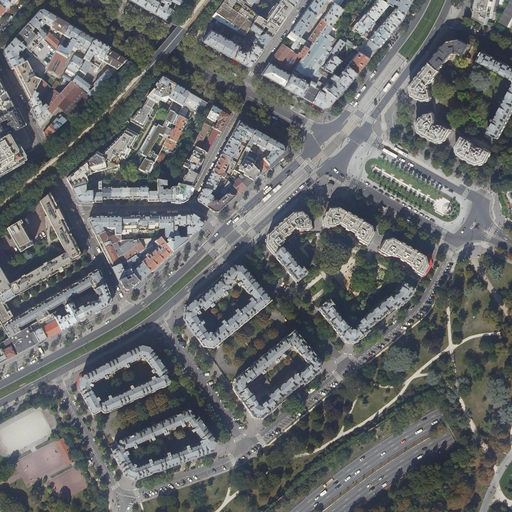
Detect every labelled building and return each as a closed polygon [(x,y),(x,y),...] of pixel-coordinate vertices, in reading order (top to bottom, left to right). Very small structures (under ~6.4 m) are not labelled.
[(0,0),(0,6),(6,12),(11,6),(16,0),(0,0)] [(146,0),(143,7),(148,10),(154,13),(160,0),(158,0),(158,1),(157,0),(146,0)] [(183,0),(182,0),(160,0),(154,13),(156,14),(159,16),(164,19),(173,9),(177,4),(179,5),(183,0)] [(237,0),(245,6),(249,0),(269,0),(275,4),(274,5),(273,5),(271,8),(266,15),(263,18),(264,19),(263,21),(258,17),(257,18),(256,17),(257,16),(242,6),(237,12),(253,23),(262,29),(265,32),(271,36),(278,26),(279,26),(284,19),(293,6),(286,0),(237,0)] [(326,0),(312,0),(306,10),(291,31),(300,37),(316,15),(326,0)] [(385,2),(382,0),(377,0),(365,14),(374,21),(389,4),(385,2)] [(386,0),(385,2),(389,4),(391,6),(392,3),(397,5),(396,9),(404,14),(409,4),(411,0),(386,0)] [(488,25),(490,16),(493,17),(494,11),(498,12),(500,0),(476,0),(475,9),(477,10),(475,18),(488,25)] [(505,10),(506,0),(500,0),(498,12),(503,13),(505,10)] [(511,0),(502,21),(511,25),(511,23),(511,0)] [(250,28),(253,23),(237,12),(232,8),(224,2),(209,21),(211,22),(203,31),(198,38),(200,39),(202,40),(218,21),(245,36),(248,30),(250,28)] [(343,9),(339,6),(334,3),(323,19),(322,19),(306,41),(311,45),(327,23),(331,26),(343,9)] [(402,19),(404,14),(396,9),(395,8),(380,25),(390,33),(393,29),(402,19)] [(175,10),(173,9),(164,19),(169,22),(170,22),(174,24),(176,23),(177,22),(178,20),(178,18),(178,17),(178,15),(177,13),(175,11),(175,10)] [(51,28),(57,18),(49,14),(43,11),(40,11),(31,21),(27,25),(44,40),(50,31),(48,30),(46,32),(42,28),(45,25),(51,28)] [(363,35),(374,21),(365,14),(353,29),(363,35)] [(63,22),(57,18),(51,28),(51,29),(57,32),(61,35),(57,33),(56,34),(50,30),(50,31),(44,40),(56,51),(70,26),(63,22)] [(243,39),(245,36),(218,21),(202,40),(216,48),(233,57),(240,45),(219,33),(223,27),(243,39)] [(262,29),(253,23),(250,28),(256,32),(255,34),(256,35),(255,36),(256,37),(253,42),(263,49),(267,43),(272,36),(271,36),(265,32),(260,34),(259,33),(262,29)] [(332,27),(331,26),(327,23),(311,45),(302,58),(295,68),(292,73),(291,75),(284,87),(293,91),(302,97),(312,78),(321,66),(322,64),(330,53),(331,51),(338,42),(333,39),(331,41),(322,35),(323,34),(324,35),(323,36),(327,38),(329,36),(327,35),(332,27)] [(56,51),(44,40),(27,25),(22,31),(15,39),(36,58),(47,68),(56,52),(56,51)] [(390,34),(390,33),(380,25),(369,39),(379,46),(385,39),(390,34)] [(82,32),(75,29),(70,26),(56,51),(56,52),(67,58),(70,52),(82,32)] [(272,36),(279,26),(278,26),(271,36),(272,36)] [(198,38),(203,31),(201,30),(199,29),(197,29),(193,30),(190,32),(190,33),(196,37),(198,38)] [(300,37),(291,31),(290,32),(289,34),(296,39),(291,47),(294,50),(299,42),(302,38),(300,37)] [(87,35),(82,32),(70,52),(76,52),(79,47),(88,52),(95,40),(87,35)] [(243,39),(240,45),(233,57),(241,62),(243,64),(248,66),(252,65),(263,49),(253,42),(250,40),(245,36),(243,39)] [(340,39),(345,43),(358,51),(369,58),(374,53),(379,46),(369,39),(365,37),(358,46),(342,36),(340,39)] [(306,41),(302,38),(299,42),(305,45),(300,52),(299,51),(297,54),(302,58),(311,45),(306,41)] [(11,43),(4,51),(4,54),(7,60),(12,70),(14,68),(27,62),(36,58),(15,39),(11,43)] [(340,39),(338,42),(331,51),(336,55),(345,43),(340,39)] [(465,56),(471,45),(466,42),(461,39),(448,42),(439,52),(430,63),(440,71),(443,67),(444,66),(447,63),(447,62),(449,59),(450,60),(452,60),(453,58),(453,56),(452,56),(454,54),(456,53),(456,54),(457,54),(457,53),(459,53),(465,56)] [(117,52),(116,54),(109,51),(110,48),(105,45),(95,40),(88,52),(84,59),(86,61),(83,66),(80,65),(74,77),(75,78),(72,82),(88,93),(87,94),(91,98),(98,90),(97,89),(98,88),(99,89),(104,85),(103,84),(107,79),(108,80),(123,64),(127,60),(120,56),(121,54),(119,53),(117,52)] [(302,58),(297,54),(282,44),(277,51),(270,60),(292,73),(295,68),(302,58)] [(336,55),(331,51),(330,53),(332,54),(333,54),(324,66),(322,64),(321,66),(338,76),(339,77),(336,81),(345,88),(351,79),(357,73),(347,65),(345,68),(342,66),(341,66),(339,68),(337,66),(341,61),(345,65),(346,64),(336,55)] [(363,66),(369,58),(358,51),(347,65),(357,73),(363,66)] [(489,133),(499,139),(501,135),(510,119),(511,115),(511,65),(504,62),(484,51),(478,61),(485,65),(485,66),(489,68),(489,67),(502,74),(501,74),(505,76),(506,76),(511,79),(511,80),(511,89),(511,92),(510,92),(508,96),(509,96),(502,108),(500,111),(500,112),(496,120),(494,119),(494,121),(495,122),(494,123),(493,123),(491,127),(492,127),(489,133)] [(67,58),(56,52),(47,68),(58,75),(67,58)] [(74,77),(80,65),(83,61),(74,56),(62,77),(71,82),(74,77)] [(35,78),(27,62),(14,68),(21,82),(30,101),(41,81),(35,78)] [(284,87),(291,75),(269,62),(265,68),(261,74),(272,80),(284,87)] [(441,72),(440,71),(430,63),(415,81),(411,86),(413,96),(424,102),(432,100),(431,92),(430,92),(430,90),(429,89),(431,86),(430,84),(435,79),(437,77),(437,76),(441,72)] [(325,108),(328,107),(332,103),(339,94),(345,88),(336,81),(339,77),(338,76),(321,66),(312,78),(302,97),(306,99),(318,106),(323,108),(325,108)] [(397,72),(391,80),(394,82),(399,74),(397,72)] [(155,86),(162,78),(155,74),(154,74),(154,75),(153,77),(153,78),(152,79),(152,80),(152,82),(152,83),(153,84),(153,85),(154,86),(154,87),(155,86)] [(167,80),(162,78),(155,86),(156,87),(156,89),(155,91),(154,90),(153,90),(147,98),(148,98),(141,110),(140,110),(139,112),(138,112),(137,112),(137,113),(137,115),(136,114),(135,116),(133,119),(132,118),(130,122),(143,129),(149,118),(147,117),(148,115),(150,116),(153,110),(152,109),(155,103),(157,104),(159,100),(165,103),(168,98),(176,85),(167,80)] [(42,80),(41,81),(30,101),(29,104),(33,111),(37,120),(59,95),(54,90),(41,105),(41,104),(41,103),(40,102),(38,98),(37,98),(39,95),(40,96),(47,84),(42,80)] [(51,88),(58,91),(61,85),(55,81),(51,88)] [(87,94),(71,82),(59,95),(37,120),(41,127),(49,118),(49,117),(58,106),(70,117),(91,98),(87,94)] [(389,83),(383,90),(386,92),(392,85),(389,83)] [(178,87),(176,85),(168,98),(182,106),(189,93),(186,91),(178,87)] [(176,144),(187,120),(184,119),(188,110),(193,113),(194,111),(201,115),(208,104),(200,99),(191,94),(189,93),(182,106),(178,115),(173,125),(176,126),(175,128),(174,127),(174,128),(172,128),(169,135),(168,137),(160,153),(159,154),(154,164),(160,166),(165,156),(164,156),(166,152),(173,155),(175,151),(175,152),(178,146),(176,144)] [(11,104),(6,94),(0,96),(0,118),(14,111),(13,108),(11,104)] [(216,120),(221,111),(216,108),(212,106),(207,118),(215,122),(216,120)] [(0,140),(12,134),(23,127),(26,126),(20,115),(17,109),(14,111),(0,118),(0,140)] [(150,174),(154,164),(159,154),(155,153),(156,151),(152,149),(161,133),(164,135),(165,133),(169,135),(172,128),(173,125),(178,115),(175,114),(175,113),(170,111),(162,127),(158,125),(157,128),(153,126),(139,151),(142,153),(141,155),(145,158),(138,170),(145,174),(146,172),(150,174)] [(222,112),(221,111),(216,120),(218,120),(216,124),(217,124),(216,126),(215,125),(215,126),(213,125),(212,127),(211,128),(213,129),(212,131),(211,131),(210,133),(211,133),(202,150),(207,153),(208,153),(214,143),(218,135),(220,136),(225,126),(230,116),(225,113),(222,112)] [(452,130),(444,125),(443,127),(441,125),(439,126),(435,124),(436,123),(436,121),(435,112),(426,114),(417,123),(418,128),(419,133),(428,138),(438,143),(446,141),(452,130)] [(45,136),(46,139),(68,119),(66,118),(65,118),(61,114),(44,133),(45,136)] [(233,132),(229,139),(240,145),(246,148),(255,131),(246,126),(238,121),(233,132)] [(198,148),(209,126),(204,123),(200,132),(195,142),(193,146),(198,148)] [(27,134),(23,127),(12,134),(0,140),(0,176),(1,175),(27,161),(26,159),(24,156),(23,153),(20,149),(19,146),(30,141),(27,134)] [(139,136),(127,129),(105,151),(103,156),(97,152),(95,154),(96,155),(120,168),(119,164),(122,158),(125,160),(131,149),(130,149),(131,146),(132,147),(139,136)] [(195,142),(200,132),(194,129),(189,139),(195,142)] [(262,135),(255,131),(246,148),(245,148),(249,150),(253,144),(255,145),(256,143),(257,144),(257,145),(256,145),(256,146),(260,148),(256,154),(258,156),(262,148),(263,149),(269,139),(262,135)] [(490,156),(492,152),(484,148),(483,149),(481,148),(479,148),(479,149),(473,146),(473,145),(473,144),(471,142),(471,141),(463,136),(456,147),(459,155),(468,160),(477,166),(487,163),(490,156)] [(237,149),(240,145),(229,139),(225,147),(221,154),(232,160),(235,154),(238,156),(239,153),(238,152),(239,150),(237,149)] [(262,148),(258,156),(259,156),(260,157),(263,160),(269,166),(278,159),(281,155),(284,153),(284,147),(278,143),(269,139),(263,149),(262,148)] [(193,146),(182,168),(183,168),(198,176),(199,174),(198,174),(201,170),(199,169),(201,165),(207,153),(202,150),(198,148),(193,146)] [(256,169),(258,167),(258,166),(258,165),(263,160),(260,157),(259,156),(255,162),(246,157),(250,151),(249,150),(245,148),(234,170),(243,176),(244,176),(252,182),(256,178),(260,174),(256,169)] [(229,165),(232,160),(221,154),(216,163),(211,172),(221,177),(226,180),(228,181),(230,177),(226,175),(223,174),(227,166),(228,166),(229,165)] [(67,179),(69,183),(72,190),(85,186),(86,186),(86,185),(87,185),(87,184),(88,183),(88,182),(87,178),(91,174),(94,173),(107,170),(107,172),(110,173),(120,173),(122,169),(96,155),(82,166),(83,167),(78,171),(77,170),(67,179)] [(258,165),(258,166),(258,167),(256,169),(260,174),(264,171),(269,166),(263,160),(258,165)] [(198,176),(183,168),(175,184),(179,185),(192,188),(194,183),(198,176)] [(215,189),(221,177),(211,172),(207,180),(202,190),(212,192),(219,194),(220,193),(219,192),(217,191),(217,190),(215,189)] [(242,176),(238,180),(245,188),(249,185),(252,182),(244,176),(243,177),(242,176)] [(236,184),(233,186),(239,193),(243,190),(245,188),(238,180),(235,182),(236,184)] [(102,188),(102,181),(98,182),(98,192),(92,192),(92,203),(97,203),(102,203),(102,199),(102,188)] [(157,181),(158,191),(158,202),(164,202),(171,201),(171,190),(165,190),(165,191),(164,191),(163,192),(162,192),(162,191),(161,191),(161,190),(162,190),(162,189),(162,186),(167,186),(167,182),(157,181)] [(233,186),(228,181),(222,190),(220,193),(219,194),(221,194),(235,197),(237,195),(239,193),(233,186)] [(278,184),(272,190),(274,193),(281,187),(278,184)] [(137,187),(129,187),(130,198),(130,199),(133,199),(134,198),(135,198),(139,198),(139,185),(137,185),(137,187)] [(140,185),(139,185),(139,198),(143,198),(144,199),(145,199),(147,199),(148,197),(148,191),(148,187),(140,187),(140,185)] [(172,189),(171,190),(171,201),(177,201),(183,201),(186,199),(192,188),(179,185),(178,188),(179,188),(179,191),(175,191),(175,189),(172,189)] [(86,190),(86,186),(85,186),(72,190),(74,194),(78,201),(81,203),(85,203),(92,203),(92,192),(92,191),(89,191),(89,192),(86,192),(86,190)] [(111,186),(111,188),(111,199),(116,198),(116,199),(119,199),(120,199),(120,198),(120,188),(113,188),(113,186),(111,186)] [(120,186),(120,188),(120,198),(124,198),(125,199),(128,199),(130,198),(129,187),(122,188),(122,186),(120,186)] [(111,188),(102,188),(102,199),(103,200),(106,200),(107,199),(111,199),(111,188)] [(210,195),(212,192),(202,190),(200,194),(198,199),(198,202),(201,204),(206,207),(213,200),(213,199),(213,198),(210,195)] [(158,191),(148,191),(148,197),(148,202),(152,202),(158,202),(158,191)] [(0,293),(1,295),(11,290),(14,297),(72,264),(71,262),(82,256),(63,218),(62,216),(60,213),(51,196),(50,193),(40,202),(66,252),(47,263),(46,263),(43,264),(44,265),(25,276),(24,275),(22,277),(22,278),(9,286),(0,270),(0,293)] [(262,199),(264,202),(271,196),(268,193),(262,199)] [(225,206),(235,197),(221,194),(218,197),(221,200),(218,202),(217,201),(216,201),(215,201),(214,202),(213,201),(213,200),(206,207),(214,213),(218,212),(225,206)] [(359,241),(367,246),(374,235),(371,226),(354,217),(339,208),(329,209),(323,220),(323,228),(335,227),(335,226),(337,225),(339,224),(346,228),(346,229),(346,230),(348,231),(349,231),(350,230),(355,233),(354,235),(357,236),(357,237),(357,238),(360,239),(359,241)] [(268,249),(273,255),(281,249),(280,247),(283,244),(283,243),(285,241),(284,240),(287,236),(288,236),(290,234),(296,229),(297,230),(300,229),(300,231),(311,230),(310,221),(302,212),(292,213),(280,223),(267,236),(266,246),(268,249)] [(164,217),(159,217),(159,230),(163,230),(163,229),(164,229),(164,238),(165,238),(168,238),(172,238),(172,216),(164,217)] [(178,216),(172,216),(172,238),(173,238),(175,237),(179,237),(179,233),(177,233),(177,228),(176,227),(176,226),(177,226),(177,225),(178,225),(178,227),(178,228),(183,227),(184,227),(185,226),(185,216),(178,216)] [(185,226),(187,225),(188,226),(188,227),(186,228),(187,233),(186,234),(183,234),(183,237),(191,237),(198,231),(202,226),(202,223),(192,216),(185,216),(185,226)] [(114,217),(108,218),(108,228),(115,228),(115,235),(121,235),(121,233),(120,217),(114,217)] [(159,230),(159,217),(152,217),(141,217),(124,217),(120,217),(121,233),(137,232),(137,231),(146,231),(154,231),(154,230),(159,230)] [(104,228),(108,228),(108,218),(100,218),(90,218),(88,221),(91,227),(96,237),(98,235),(105,232),(104,230),(103,229),(103,230),(102,229),(103,228),(103,227),(104,228)] [(7,229),(21,252),(33,245),(21,225),(22,224),(21,221),(7,229)] [(121,235),(115,235),(108,230),(105,232),(98,235),(96,237),(98,241),(107,260),(112,268),(115,267),(127,261),(136,255),(151,244),(154,242),(159,238),(121,240),(121,235)] [(184,242),(191,237),(183,237),(179,237),(175,237),(178,241),(177,242),(173,238),(172,238),(168,238),(171,241),(166,245),(173,253),(177,249),(184,242)] [(159,238),(154,242),(158,246),(161,249),(159,250),(158,250),(158,249),(157,248),(141,262),(151,272),(161,263),(173,253),(166,245),(164,244),(159,238)] [(414,272),(422,277),(424,273),(428,267),(425,257),(409,247),(392,238),(384,241),(378,252),(386,257),(387,255),(390,256),(391,256),(391,255),(394,257),(395,255),(401,259),(400,259),(401,260),(403,261),(404,261),(413,266),(412,267),(412,269),(414,270),(414,272)] [(151,244),(136,255),(138,258),(141,255),(140,254),(153,246),(151,244)] [(281,249),(273,255),(292,278),(296,283),(307,273),(302,267),(301,268),(299,266),(299,265),(291,255),(290,255),(287,252),(287,253),(284,249),(282,248),(281,249)] [(136,255),(127,261),(128,263),(130,268),(133,275),(140,282),(145,278),(151,272),(141,262),(138,258),(136,255)] [(123,265),(128,263),(127,261),(115,267),(112,268),(115,275),(118,282),(126,278),(124,276),(127,275),(128,277),(131,276),(133,275),(130,268),(124,271),(123,269),(124,269),(123,265)] [(236,329),(240,326),(247,320),(260,310),(271,301),(266,295),(248,274),(243,267),(233,266),(210,287),(208,288),(206,290),(207,290),(185,309),(184,319),(188,325),(198,341),(203,347),(212,348),(236,329)] [(57,311),(65,306),(65,307),(68,305),(73,302),(94,290),(106,284),(99,271),(96,271),(95,271),(85,277),(60,291),(34,306),(18,316),(14,318),(1,326),(9,339),(10,338),(30,326),(31,326),(38,322),(53,314),(57,311)] [(133,275),(131,276),(131,278),(128,280),(127,278),(126,278),(118,282),(123,291),(129,292),(134,287),(140,282),(133,275)] [(398,308),(407,300),(408,299),(410,297),(410,298),(414,291),(415,289),(403,283),(401,287),(400,286),(398,291),(396,294),(393,297),(392,296),(388,299),(387,298),(386,299),(385,299),(375,307),(375,308),(372,310),(372,311),(362,319),(362,318),(360,320),(361,321),(359,322),(359,323),(357,325),(357,326),(356,327),(356,328),(354,331),(352,331),(350,329),(351,329),(350,328),(346,324),(343,321),(344,321),(335,310),(333,308),(334,306),(329,300),(318,309),(329,324),(340,337),(345,343),(355,344),(364,336),(370,331),(368,329),(395,308),(396,310),(398,308)] [(112,300),(106,284),(94,290),(96,295),(97,294),(99,297),(99,298),(99,299),(94,302),(94,301),(89,304),(88,303),(86,304),(85,303),(83,304),(82,306),(82,307),(77,310),(73,302),(68,305),(77,323),(84,319),(99,311),(110,306),(112,300)] [(9,309),(5,302),(14,297),(11,290),(1,295),(0,296),(0,314),(1,314),(9,309)] [(65,307),(65,306),(57,311),(53,314),(62,331),(70,327),(77,323),(68,305),(65,307)] [(12,313),(9,309),(1,314),(0,314),(0,323),(1,326),(14,318),(12,313)] [(62,331),(53,314),(38,322),(39,324),(47,339),(54,335),(62,331)] [(37,330),(33,332),(39,343),(43,341),(47,339),(39,324),(36,326),(37,330)] [(33,332),(31,326),(30,326),(10,338),(12,343),(18,354),(29,349),(39,343),(33,332)] [(234,379),(233,384),(233,389),(248,412),(252,418),(257,418),(262,419),(277,407),(276,405),(288,395),(302,383),(304,385),(313,378),(320,372),(321,362),(317,358),(299,336),(294,330),(266,353),(234,379)] [(11,346),(2,351),(7,360),(12,358),(16,355),(11,346)] [(169,384),(170,383),(169,382),(165,375),(168,373),(159,361),(152,351),(150,348),(141,346),(125,354),(98,368),(81,378),(78,387),(80,391),(89,409),(93,415),(101,411),(102,412),(103,413),(104,413),(105,413),(122,405),(153,392),(168,385),(169,384)] [(213,451),(216,443),(216,442),(209,432),(198,416),(195,418),(193,414),(190,411),(189,410),(187,410),(167,419),(133,435),(120,441),(119,442),(119,443),(119,444),(120,445),(111,449),(115,457),(125,477),(135,480),(150,475),(168,468),(194,459),(213,452),(213,451)] [(55,442),(67,465),(75,461),(63,437),(55,442)]
